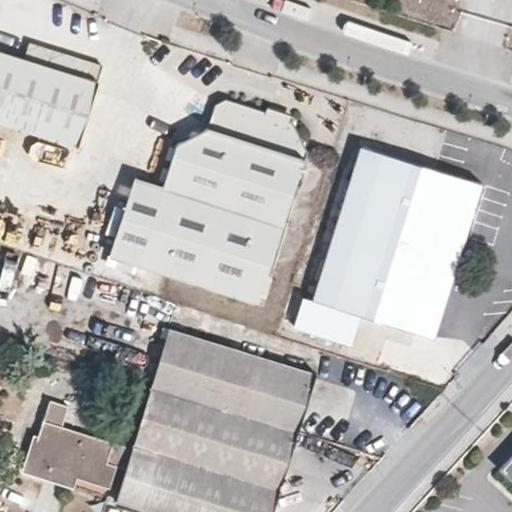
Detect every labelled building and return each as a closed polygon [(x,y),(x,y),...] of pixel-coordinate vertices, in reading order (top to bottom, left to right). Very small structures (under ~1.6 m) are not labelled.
[(25,54),(0,45),(0,119),(3,120),(53,136),(77,143),(103,62),(30,39),(25,54)] [(275,126),(266,109),(227,97),(217,101),(210,123),(178,140),(165,181),(136,172),(111,252),(259,299),(307,147),(292,118),(275,126)] [(268,105),(266,109),(275,126),(292,118),(293,114),(268,105)] [(53,136),(3,120),(0,128),(0,131),(49,147),(53,136)] [(316,293),(363,142),(352,139),(304,290),(316,293)] [(484,180),(363,142),(316,293),(304,290),(294,321),(353,340),(364,311),(436,333),(484,180)] [(23,466),(48,475),(52,464),(77,472),(109,482),(116,461),(128,464),(118,500),(156,511),(270,511),(315,368),(171,324),(168,333),(157,329),(150,349),(161,351),(135,443),(64,421),(70,402),(50,396),(39,431),(35,429),(23,466)] [(511,455),(502,466),(511,474),(511,455)] [(52,464),(48,475),(73,484),(77,472),(52,464)]
